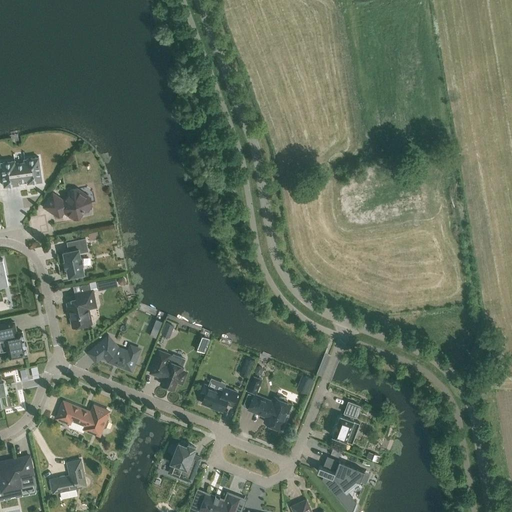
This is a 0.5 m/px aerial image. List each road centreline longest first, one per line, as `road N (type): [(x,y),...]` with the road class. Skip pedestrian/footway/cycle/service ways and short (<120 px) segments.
road 1 (unclassified): [(348,323),(307,302),(278,266),(258,160),(199,0)]
road 2 (unclassified): [(491,511),(466,394),(432,357),(348,323)]
road 3 (residential): [(221,439),(220,428),(58,363)]
road 4 (residential): [(0,243),(25,249),(39,263),(58,363)]
